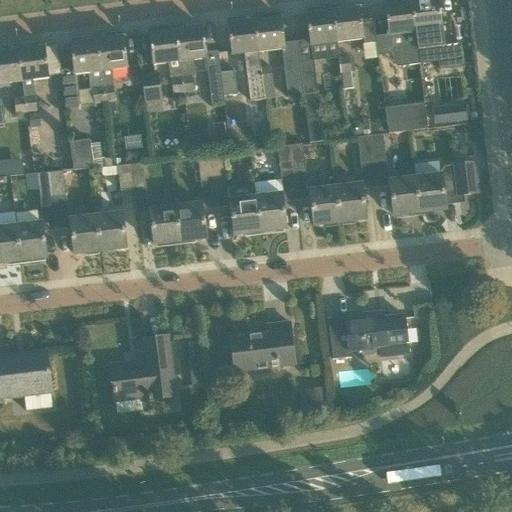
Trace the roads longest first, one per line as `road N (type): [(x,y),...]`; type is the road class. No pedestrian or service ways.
road 1 (unclassified): [(0,305),(511,241)]
road 2 (primary): [(96,511),(511,454)]
road 3 (residential): [(0,28),(221,0)]
